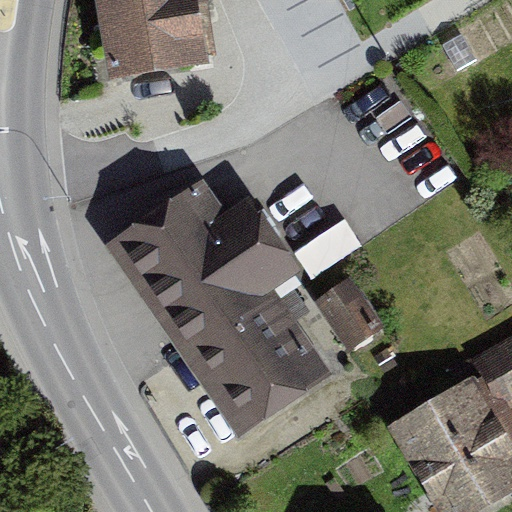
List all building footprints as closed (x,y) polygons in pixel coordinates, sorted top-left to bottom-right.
[(200,0),(97,0),(113,87),(213,70),(200,0)] [(347,389),(216,193),(119,258),(251,453),(347,389)] [(321,304),(325,310),(350,344),(378,324),(349,284),(321,304)] [(511,346),(481,363),(511,419),(511,346)] [(508,511),(511,510),(511,450),(475,387),(381,440),(422,511),(508,511)]
